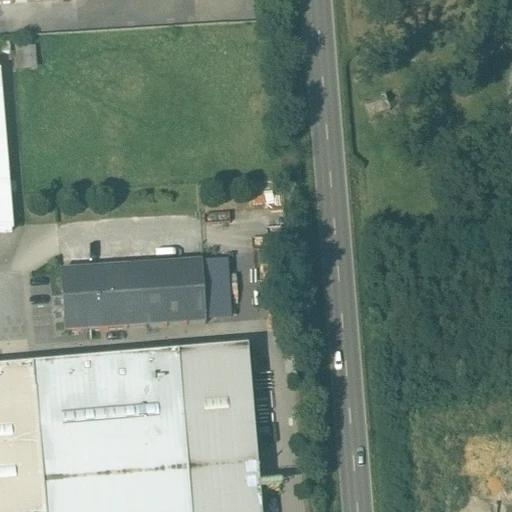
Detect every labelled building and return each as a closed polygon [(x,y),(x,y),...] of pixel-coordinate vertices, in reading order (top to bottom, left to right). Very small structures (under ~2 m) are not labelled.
[(8,44),(0,44),(0,54),(9,53),(8,44)] [(28,48),(14,49),(15,69),(30,68),(28,48)] [(0,232),(11,232),(0,102),(0,232)] [(201,266),(60,275),(63,333),(205,325),(201,266)] [(259,511),(246,350),(177,356),(190,511),(259,511)] [(190,511),(177,356),(32,368),(34,395),(36,419),(43,511),(190,511)] [(34,395),(0,397),(0,421),(36,419),(34,395)] [(0,510),(23,504),(0,425),(0,510)]
